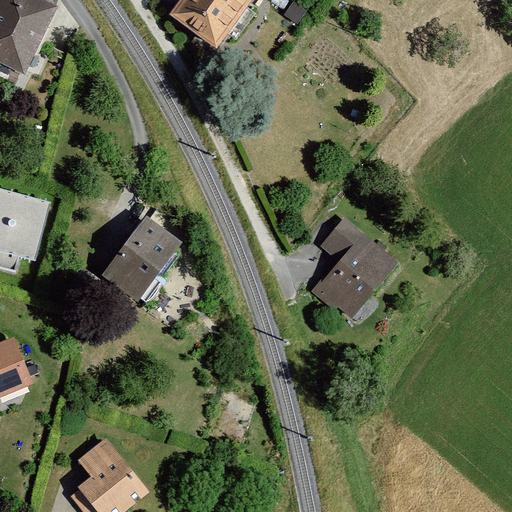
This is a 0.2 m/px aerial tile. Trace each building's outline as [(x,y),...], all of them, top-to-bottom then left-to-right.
[(52,7),(36,0),(0,0),(0,63),(21,73),(52,7)] [(179,0),(166,18),(209,51),(248,0),(179,0)] [(46,206),(0,193),(0,270),(18,275),(22,258),(31,261),(46,206)] [(180,247),(140,219),(100,275),(139,303),(180,247)] [(395,266),(341,220),(318,247),(336,262),(313,289),(348,319),(395,266)] [(7,343),(0,345),(0,396),(25,387),(7,343)] [(116,511),(141,494),(103,443),(76,463),(87,479),(73,489),(76,493),(70,497),(80,511),(116,511)]
